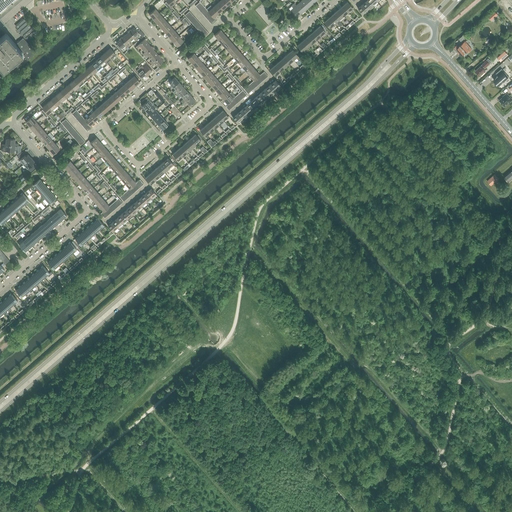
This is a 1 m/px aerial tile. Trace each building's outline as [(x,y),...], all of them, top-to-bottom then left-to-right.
[(0,0),(0,9),(10,0),(0,0)] [(220,0),(217,3),(222,9),(227,5),(222,0),(220,0)] [(302,0),(299,3),(306,10),(310,6),(305,0),(302,0)] [(367,0),(366,0),(363,4),(367,9),(372,5),(367,0)] [(347,2),(343,6),(348,12),(353,8),(347,2)] [(213,7),(218,13),(222,9),(217,3),(213,7)] [(294,3),(293,4),(301,14),(306,10),(299,3),(296,5),(294,3)] [(301,14),(293,4),(291,6),(293,8),(290,11),(296,18),(301,14)] [(367,9),(363,4),(358,8),(363,13),(367,9)] [(343,6),(338,10),(343,16),(348,12),(343,6)] [(210,13),(212,15),(213,17),(218,13),(213,7),(208,11),(210,13)] [(149,14),(153,19),(159,13),(155,9),(149,14)] [(338,10),(334,14),(339,20),(343,16),(338,10)] [(494,11),(488,16),(491,20),(498,14),(494,11)] [(153,19),(157,23),(163,18),(159,13),(153,19)] [(334,14),(329,18),(334,24),(339,20),(334,14)] [(157,23),(161,28),(167,22),(163,18),(157,23)] [(334,24),(329,18),(324,22),(330,28),(332,26),(334,27),(336,26),(334,24)] [(17,29),(21,34),(30,26),(29,24),(29,23),(27,21),(26,21),(24,19),(23,19),(16,25),(16,26),(18,28),(17,29)] [(161,28),(165,32),(171,27),(167,22),(161,28)] [(320,25),(315,29),(321,36),(325,32),(320,25)] [(30,26),(21,34),(25,38),(26,37),(28,40),(29,40),(36,33),(36,32),(34,30),(34,29),(33,27),(32,27),(30,26)] [(134,27),(130,31),(137,39),(138,38),(136,36),(139,33),(140,33),(138,32),(134,27)] [(165,32),(169,37),(175,31),(171,27),(165,32)] [(315,29),(311,33),(316,40),(321,36),(315,29)] [(214,35),(218,40),(224,34),(220,30),(214,35)] [(130,31),(125,35),(131,41),(133,39),(135,40),(137,39),(130,31)] [(169,37),(173,41),(179,36),(175,31),(169,37)] [(311,33),(306,37),(312,43),(316,40),(311,33)] [(11,62),(12,64),(17,59),(16,58),(22,53),(15,45),(6,34),(0,39),(0,65),(3,69),(11,62)] [(218,40),(222,44),(228,39),(224,34),(218,40)] [(125,35),(121,39),(128,47),(129,46),(128,44),(131,41),(125,35)] [(179,36),(173,41),(177,46),(183,40),(179,36)] [(306,37),(302,41),(307,47),(312,43),(306,37)] [(17,59),(12,64),(18,69),(36,53),(23,38),(17,43),(15,45),(22,53),(16,58),(17,59)] [(128,47),(121,39),(117,43),(122,49),(125,46),(126,48),(128,47)] [(140,46),(142,49),(148,44),(145,39),(136,46),(138,48),(140,46)] [(222,44),(226,49),(232,43),(228,39),(222,44)] [(307,47),(302,41),(297,45),(303,52),(307,47)] [(458,47),(456,45),(453,48),(457,52),(458,52),(461,56),(466,52),(467,53),(472,49),(465,42),(460,46),(458,47)] [(226,49),(230,53),(236,48),(232,43),(226,49)] [(143,54),(144,55),(152,48),(148,44),(142,49),(145,52),(143,54)] [(110,48),(106,52),(111,58),(113,60),(118,56),(116,54),(110,48)] [(147,55),(150,58),(156,52),(152,48),(144,55),(145,57),(147,55)] [(230,53),(234,58),(240,52),(236,48),(230,53)] [(293,49),(288,53),(293,59),(298,55),(293,49)] [(497,58),(499,61),(500,61),(507,54),(504,51),(497,58)] [(106,52),(101,56),(106,62),(111,58),(106,52)] [(150,62),(152,64),(160,57),(156,52),(150,58),(152,61),(150,62)] [(234,58),(238,62),(244,57),(240,52),(234,58)] [(188,58),(192,63),(198,58),(194,53),(188,58)] [(288,53),(284,57),(289,63),(293,59),(288,53)] [(97,60),(102,66),(104,68),(108,64),(106,62),(101,56),(97,60)] [(160,57),(152,64),(153,65),(155,64),(157,67),(163,61),(160,57)] [(238,62),(242,67),(248,61),(244,57),(238,62)] [(284,57),(279,61),(284,67),(289,63),(284,57)] [(192,63),(196,67),(202,62),(198,58),(192,63)] [(486,61),(476,71),(480,76),(485,71),(484,69),(489,64),(491,62),(488,59),(486,61)] [(97,60),(92,64),(97,70),(99,72),(104,68),(102,66),(97,60)] [(242,67),(246,71),(252,66),(248,61),(242,67)] [(279,61),(275,65),(280,71),(284,67),(279,61)] [(196,67),(200,72),(206,67),(202,62),(196,67)] [(92,64),(88,68),(93,74),(97,70),(92,64)] [(142,66),(140,67),(147,75),(152,71),(146,65),(143,68),(142,66)] [(280,71),(275,65),(270,69),(275,75),(280,71)] [(246,71),(250,76),(256,70),(252,66),(246,71)] [(147,75),(140,67),(139,68),(141,70),(138,73),(143,79),(147,75)] [(200,72),(204,76),(210,71),(206,67),(200,72)] [(88,68),(83,72),(88,78),(91,76),(93,78),(95,76),(93,74),(88,68)] [(493,80),(499,86),(509,77),(501,68),(496,73),(497,75),(496,77),(493,80)] [(257,77),(260,75),(256,70),(250,76),(254,80),(255,79),(257,77)] [(204,76),(208,81),(214,76),(210,71),(204,76)] [(83,72),(79,76),(84,82),(86,80),(88,82),(90,80),(88,78),(83,72)] [(79,76),(74,79),(79,86),(84,82),(79,76)] [(130,80),(135,86),(140,82),(134,76),(130,80)] [(208,81),(211,86),(218,80),(214,76),(208,81)] [(171,89),(173,87),(179,82),(175,77),(172,79),(170,77),(165,81),(167,82),(169,83),(169,82),(171,85),(169,87),(171,89)] [(74,79),(70,83),(75,90),(79,86),(74,79)] [(125,84),(130,90),(135,86),(130,80),(125,84)] [(211,86),(215,90),(221,85),(218,80),(211,86)] [(276,80),(271,84),(275,90),(280,85),(276,80)] [(175,89),(172,92),(174,94),(175,93),(177,91),(183,86),(179,82),(173,87),(175,89)] [(70,83),(65,87),(70,93),(75,90),(70,83)] [(121,88),(126,94),(130,90),(125,84),(121,88)] [(271,84),(266,88),(271,94),(275,90),(271,84)] [(215,90),(219,95),(225,89),(221,85),(215,90)] [(179,97),(181,96),(187,91),(183,86),(177,91),(175,93),(179,97)] [(65,87),(61,91),(66,97),(70,93),(65,87)] [(117,88),(114,89),(116,91),(121,98),(126,94),(121,88),(118,90),(117,88)] [(266,88),(261,92),(266,98),(271,94),(266,88)] [(219,95),(223,99),(229,94),(225,89),(219,95)] [(61,91),(56,95),(61,101),(66,97),(61,91)] [(112,95),(117,102),(121,98),(116,91),(112,95)] [(181,101),(182,103),(191,95),(187,91),(181,96),(184,98),(181,101)] [(228,95),(223,99),(227,104),(230,102),(232,100),(233,98),(234,98),(235,97),(231,92),(229,94),(228,95)] [(261,92),(257,96),(261,102),(266,98),(261,92)] [(504,96),(499,101),(504,106),(509,102),(509,103),(511,100),(511,99),(507,93),(504,96)] [(56,95),(52,99),(57,105),(61,101),(56,95)] [(107,99),(112,105),(117,102),(112,95),(107,99)] [(191,95),(182,103),(184,105),(187,103),(190,105),(195,100),(191,95)] [(257,96),(252,100),(257,106),(261,102),(257,96)] [(144,103),(142,106),(146,110),(152,105),(153,104),(147,97),(142,101),(144,103)] [(52,99),(47,103),(52,109),(57,105),(52,99)] [(102,103),(108,109),(112,105),(107,99),(102,103)] [(252,100),(247,105),(252,110),(257,106),(252,100)] [(52,109),(47,103),(42,107),(48,113),(52,109)] [(98,107),(103,113),(108,109),(102,103),(98,107)] [(152,105),(146,110),(150,115),(156,110),(158,108),(156,106),(155,106),(153,104),(152,105)] [(247,105),(242,109),(247,114),(252,110),(247,105)] [(93,111),(99,117),(103,113),(98,107),(93,111)] [(242,109),(238,113),(243,118),(247,114),(242,109)] [(150,115),(154,120),(160,114),(156,110),(150,115)] [(223,110),(218,114),(223,120),(228,116),(223,110)] [(89,111),(87,113),(89,115),(94,121),(99,117),(93,111),(91,113),(89,111)] [(243,118),(238,113),(233,117),(238,122),(243,118)] [(154,120),(158,124),(164,119),(160,114),(154,120)] [(218,114),(214,118),(219,124),(223,120),(218,114)] [(25,122),(29,126),(36,121),(34,119),(36,117),(33,115),(25,122)] [(86,121),(88,123),(90,125),(94,121),(89,115),(84,119),(86,121)] [(214,118),(209,122),(214,128),(219,124),(214,118)] [(164,119),(158,124),(162,129),(168,124),(164,119)] [(36,121),(29,126),(33,131),(39,125),(37,123),(36,121)] [(209,122),(205,126),(210,132),(214,128),(209,122)] [(33,131),(37,136),(43,130),(39,125),(33,131)] [(210,132),(205,126),(200,130),(205,136),(210,132)] [(37,136),(41,140),(47,135),(43,130),(37,136)] [(196,134),(191,138),(196,144),(201,140),(196,134)] [(41,140),(45,145),(51,139),(47,135),(41,140)] [(90,143),(94,148),(100,142),(96,138),(90,143)] [(191,138),(186,142),(192,148),(196,144),(191,138)] [(9,140),(9,145),(11,145),(10,148),(10,149),(11,149),(17,150),(17,154),(21,151),(21,146),(18,146),(18,144),(14,144),(15,139),(9,139),(9,140)] [(45,145),(49,149),(55,144),(51,139),(45,145)] [(207,142),(212,147),(216,143),(215,141),(213,142),(210,139),(207,142)] [(9,145),(9,140),(5,140),(5,144),(2,144),(1,150),(10,151),(11,149),(10,149),(11,145),(9,145)] [(55,144),(49,149),(53,154),(59,148),(57,146),(59,144),(57,142),(55,144)] [(95,149),(98,152),(104,147),(100,142),(94,148),(95,149)] [(186,142),(182,146),(187,152),(192,148),(186,142)] [(182,146),(177,150),(183,156),(187,152),(182,146)] [(98,152),(102,157),(108,151),(106,148),(104,147),(98,152)] [(183,156),(177,150),(173,154),(178,160),(183,156)] [(19,160),(23,164),(31,157),(27,153),(25,155),(22,151),(17,156),(19,159),(19,160)] [(102,157),(106,161),(112,156),(108,151),(102,157)] [(106,161),(110,166),(116,160),(112,156),(106,161)] [(31,157),(23,164),(27,169),(28,168),(30,171),(36,167),(32,163),(34,161),(31,157)] [(168,158),(164,162),(169,168),(173,164),(168,158)] [(64,166),(68,170),(74,165),(70,160),(64,166)] [(110,166),(114,170),(120,165),(116,160),(110,166)] [(164,162),(159,166),(164,172),(169,168),(164,162)] [(68,170),(72,175),(78,170),(74,165),(68,170)] [(114,170),(118,175),(124,169),(120,165),(114,170)] [(159,166),(155,170),(160,175),(164,172),(159,166)] [(118,175),(122,179),(128,174),(124,169),(118,175)] [(72,175),(76,179),(82,174),(78,170),(72,175)] [(155,170),(150,173),(155,179),(160,175),(155,170)] [(155,179),(150,173),(145,177),(151,183),(155,179)] [(76,179),(80,184),(86,179),(82,174),(76,179)] [(122,179),(126,184),(132,178),(128,174),(122,179)] [(487,181),(489,183),(491,185),(498,179),(494,174),(487,181)] [(133,185),(135,183),(136,183),(132,178),(126,184),(129,188),(131,187),(133,185)] [(33,184),(37,189),(44,184),(39,179),(33,184)] [(80,184),(84,188),(90,183),(86,179),(80,184)] [(84,188),(87,193),(94,188),(90,183),(84,188)] [(37,189),(41,194),(47,188),(44,184),(37,189)] [(43,196),(41,198),(43,200),(45,198),(51,193),(47,188),(41,194),(43,196)] [(87,193),(91,198),(98,192),(94,188),(87,193)] [(151,188),(146,192),(151,198),(156,194),(151,188)] [(91,198),(95,202),(101,197),(98,192),(91,198)] [(146,192),(141,197),(146,202),(151,198),(146,192)] [(51,193),(45,198),(49,203),(56,197),(51,193)] [(23,194),(18,198),(24,204),(28,200),(23,194)] [(101,197),(95,202),(99,207),(105,201),(103,199),(101,197)] [(141,197),(137,201),(141,206),(146,202),(141,197)] [(18,198),(14,202),(19,208),(24,204),(18,198)] [(105,209),(108,207),(109,206),(105,201),(99,207),(103,211),(105,209)] [(137,201),(132,205),(136,210),(141,206),(137,201)] [(14,202),(9,206),(15,212),(19,208),(14,202)] [(132,205),(127,209),(132,214),(136,210),(132,205)] [(9,206),(5,210),(10,216),(15,212),(9,206)] [(61,209),(56,213),(61,219),(66,215),(61,209)] [(127,209),(122,213),(127,218),(132,214),(127,209)] [(5,210),(0,214),(6,220),(10,216),(5,210)] [(56,213),(51,217),(57,223),(61,219),(56,213)] [(122,213),(118,217),(122,223),(127,218),(122,213)] [(51,217),(47,221),(52,227),(57,223),(51,217)] [(118,217),(113,221),(117,227),(122,223),(118,217)] [(45,219),(41,223),(43,225),(42,225),(48,231),(52,227),(47,221),(45,219)] [(99,219),(94,223),(99,229),(102,227),(103,228),(105,226),(99,219)] [(117,227),(113,221),(108,226),(113,231),(117,227)] [(94,223),(89,227),(95,233),(99,229),(94,223)] [(42,225),(38,229),(43,235),(48,231),(42,225)] [(89,227),(85,231),(90,237),(95,233),(89,227)] [(38,229),(33,233),(39,239),(43,235),(38,229)] [(85,231),(80,235),(86,241),(90,237),(85,231)] [(29,233),(27,235),(29,237),(34,243),(39,239),(33,233),(31,235),(29,233)] [(80,235),(76,239),(81,245),(83,242),(85,245),(87,243),(86,241),(80,235)] [(29,237),(24,241),(30,247),(34,243),(29,237)] [(30,247),(24,241),(20,245),(25,251),(30,247)] [(71,243),(67,247),(72,253),(76,249),(71,243)] [(67,247),(62,251),(67,257),(72,253),(67,247)] [(62,251),(58,255),(63,261),(67,257),(62,251)] [(58,255),(53,259),(58,265),(63,261),(58,255)] [(58,265),(53,259),(48,263),(54,269),(58,265)] [(44,267),(39,271),(44,277),(46,275),(48,277),(51,274),(49,272),(44,267)] [(39,271),(35,275),(40,281),(44,277),(39,271)] [(35,275),(30,279),(35,284),(40,281),(35,275)] [(30,279),(26,283),(31,288),(35,284),(30,279)] [(26,283),(21,286),(26,292),(29,290),(31,293),(33,291),(31,288),(26,283)] [(21,286),(17,291),(22,296),(23,298),(28,294),(26,292),(21,286)] [(12,295),(7,299),(12,304),(17,300),(12,295)] [(7,299),(3,303),(8,308),(12,304),(7,299)]
